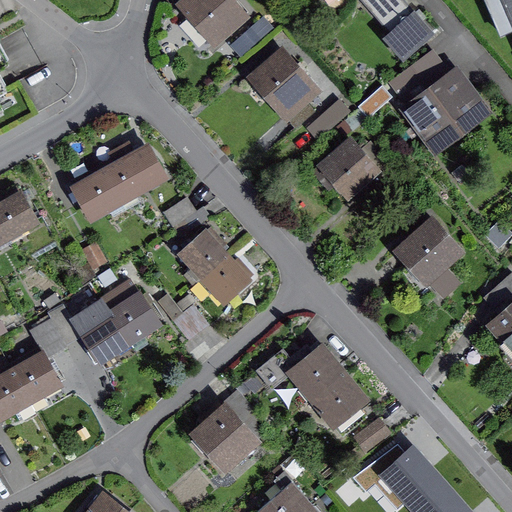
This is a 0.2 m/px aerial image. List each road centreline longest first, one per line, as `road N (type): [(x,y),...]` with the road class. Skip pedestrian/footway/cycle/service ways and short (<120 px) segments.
road 1 (residential): [(308,282),(511,507)]
road 2 (residential): [(125,77),(308,282)]
road 3 (residential): [(115,450),(308,282)]
road 4 (residential): [(0,160),(81,116),(125,77)]
road 5 (residential): [(0,510),(115,450)]
